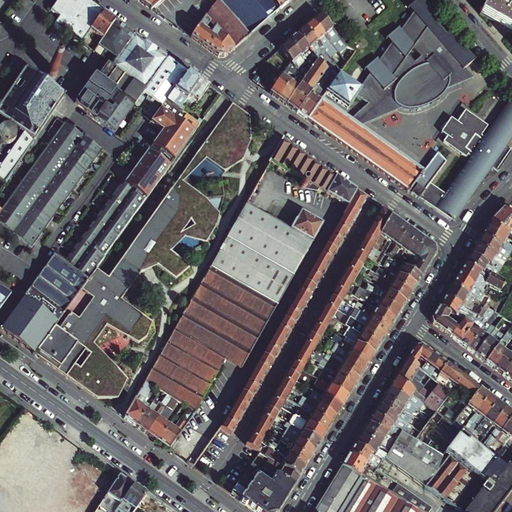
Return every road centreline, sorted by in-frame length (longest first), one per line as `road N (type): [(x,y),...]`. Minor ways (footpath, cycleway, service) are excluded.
road 1 (residential): [(459,245),(222,79)]
road 2 (secondary): [(0,366),(203,511)]
road 3 (residential): [(295,511),(411,325)]
road 4 (residential): [(222,79),(110,0)]
road 5 (residential): [(411,325),(511,399)]
road 6 (residential): [(314,0),(222,79)]
